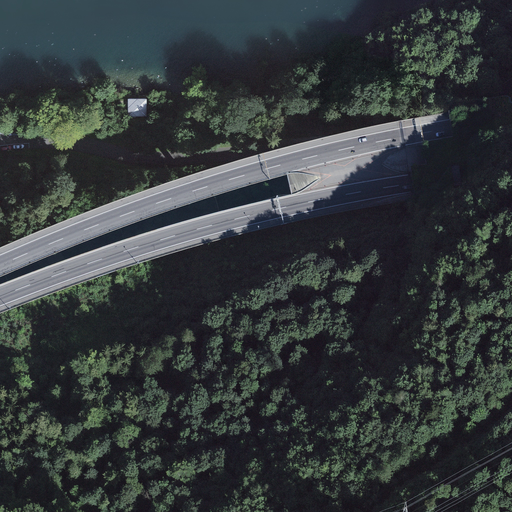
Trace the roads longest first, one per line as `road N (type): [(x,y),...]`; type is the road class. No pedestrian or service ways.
road 1 (motorway): [(511,120),(272,167),(0,265)]
road 2 (motorway): [(0,296),(278,208),(511,172)]
road 3 (unclassified): [(511,86),(175,162),(42,136),(0,140)]
road 4 (track): [(376,511),(511,409)]
